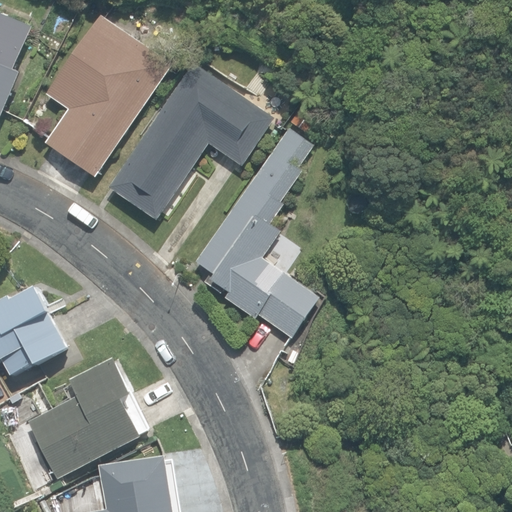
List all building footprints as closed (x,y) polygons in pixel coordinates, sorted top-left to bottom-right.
[(0,119),(3,121),(23,75),(16,72),(35,28),(0,13),(0,119)] [(50,142),(99,177),(175,66),(104,17),(51,95),(72,110),(50,142)] [(111,188),(159,221),(212,145),(244,167),(277,120),(196,65),(111,188)] [(291,123),(308,134),(326,107),(309,96),(291,123)] [(260,315),(294,339),(322,298),(264,257),(282,231),(272,224),(286,205),(282,203),(304,172),(300,169),(315,147),(291,130),(198,262),(213,273),(207,281),(224,293),(227,290),(231,293),(227,298),(257,319),(260,315)] [(0,363),(7,360),(15,376),(72,349),(42,287),(15,300),(13,297),(0,303),(0,363)] [(287,362),(296,366),(301,354),(292,351),(287,362)] [(31,422),(60,480),(144,438),(126,401),(135,396),(117,360),(74,381),(82,397),(31,422)] [(98,511),(177,511),(169,457),(103,466),(109,510),(98,511)]
